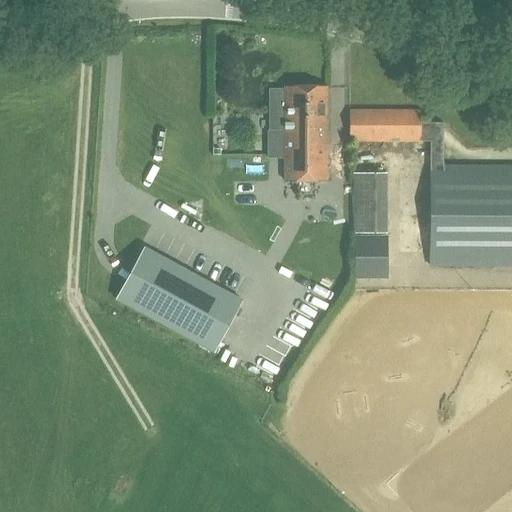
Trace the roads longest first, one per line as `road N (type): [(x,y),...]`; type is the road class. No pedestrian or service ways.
road 1 (unclassified): [(511,76),(301,18),(133,6)]
road 2 (unclassified): [(0,27),(133,6)]
